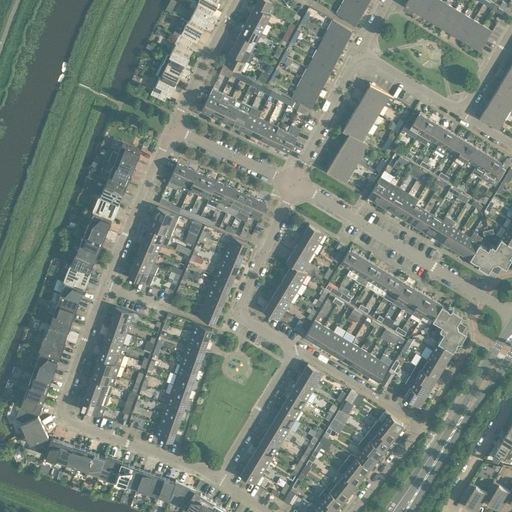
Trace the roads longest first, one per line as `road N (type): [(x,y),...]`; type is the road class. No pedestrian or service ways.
road 1 (residential): [(219,476),(58,418),(103,284),(174,130)]
road 2 (residential): [(354,511),(423,424),(296,350)]
road 3 (residential): [(511,313),(293,181)]
road 4 (residential): [(296,350),(241,317),(293,181)]
road 5 (tertiary): [(418,489),(511,337)]
road 6 (residential): [(219,476),(296,350)]
road 7 (residential): [(293,181),(362,52)]
road 8 (residential): [(174,130),(237,0)]
road 9 (residential): [(293,181),(174,130)]
road 10 (residential): [(449,511),(509,405)]
